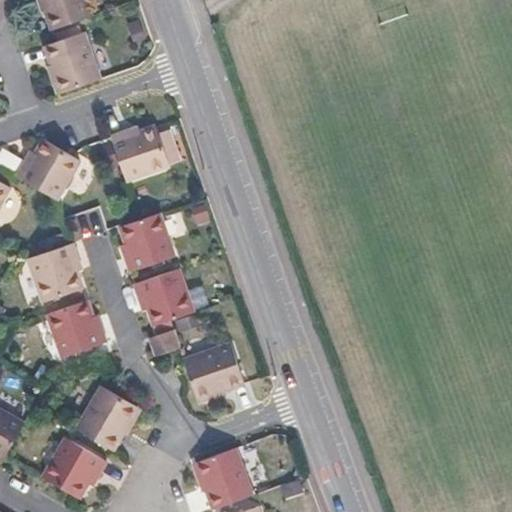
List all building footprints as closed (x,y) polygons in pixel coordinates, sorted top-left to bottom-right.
[(30,0),(44,44),(85,31),(75,0),(30,0)] [(48,55),(37,58),(52,106),(92,94),(78,46),(48,55)] [(118,145),(101,151),(115,197),(160,183),(159,180),(171,176),(161,144),(149,148),(147,142),(119,150),(118,145)] [(20,177),(15,174),(7,188),(6,190),(49,214),(73,173),(34,151),(20,177)] [(81,235),(103,232),(100,209),(78,212),(81,235)] [(128,235),(109,241),(117,268),(110,271),(116,288),(164,273),(149,229),(128,235)] [(56,259),(10,273),(24,318),(65,305),(56,276),(61,275),(56,259)] [(168,285),(120,300),(126,319),(132,317),(141,343),(159,338),(182,330),(168,285)] [(68,317),(27,329),(41,373),(77,362),(86,359),(81,342),(76,343),(68,317)] [(171,375),(169,375),(182,416),(231,401),(218,360),(171,375)] [(134,420),(98,399),(72,443),(108,464),(134,420)] [(0,433),(0,452),(8,438),(0,433)] [(103,474),(61,450),(38,489),(75,510),(88,488),(93,491),(103,474)] [(215,460),(176,475),(190,511),(222,511),(233,508),(215,460)]
